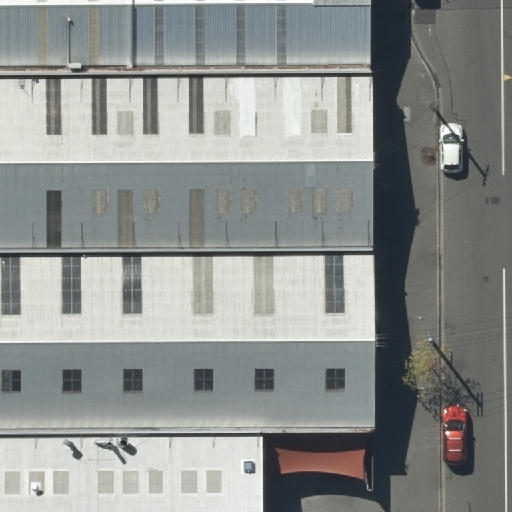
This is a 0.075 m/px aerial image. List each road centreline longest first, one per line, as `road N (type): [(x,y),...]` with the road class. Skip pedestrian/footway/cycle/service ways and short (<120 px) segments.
road 1 (unclassified): [(503,211),(505,511)]
road 2 (unclassified): [(501,0),(503,211)]
